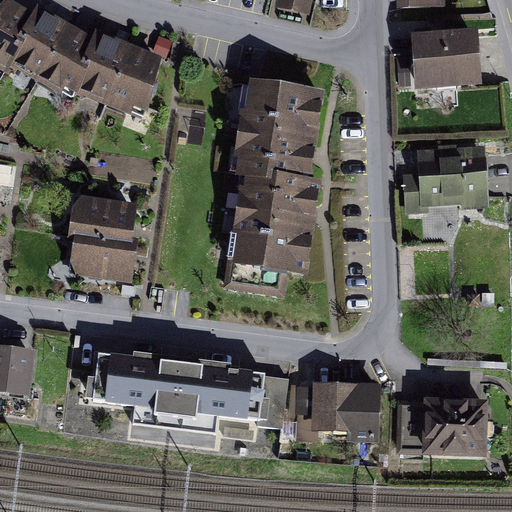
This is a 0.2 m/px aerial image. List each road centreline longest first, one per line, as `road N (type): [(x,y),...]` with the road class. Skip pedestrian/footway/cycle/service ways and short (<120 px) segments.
road 1 (residential): [(384,344),(337,357),(0,313)]
road 2 (residential): [(375,47),(384,344)]
road 3 (residential): [(375,47),(183,21),(119,0)]
